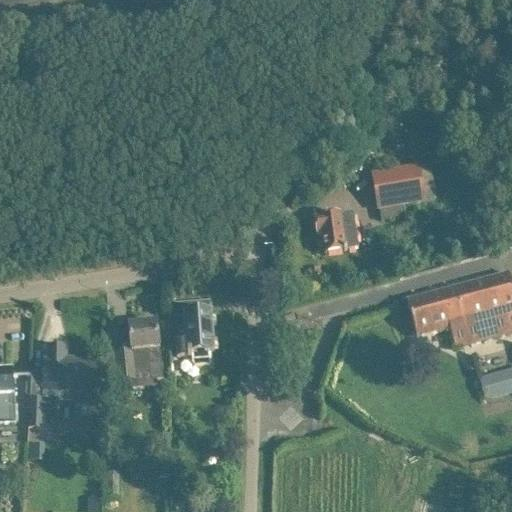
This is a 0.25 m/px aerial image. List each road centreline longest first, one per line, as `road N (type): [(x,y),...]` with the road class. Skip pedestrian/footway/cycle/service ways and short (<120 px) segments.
road 1 (unclassified): [(256,256),(0,296)]
road 2 (unclassified): [(249,511),(256,256)]
road 3 (track): [(274,218),(399,0)]
